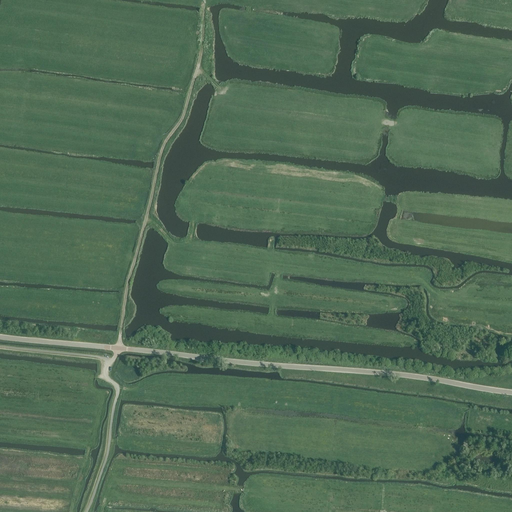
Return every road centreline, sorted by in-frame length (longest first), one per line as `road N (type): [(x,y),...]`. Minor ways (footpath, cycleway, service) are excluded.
road 1 (tertiary): [(511,392),(0,337)]
road 2 (track): [(119,349),(158,161),(183,118),(197,68),(203,0)]
